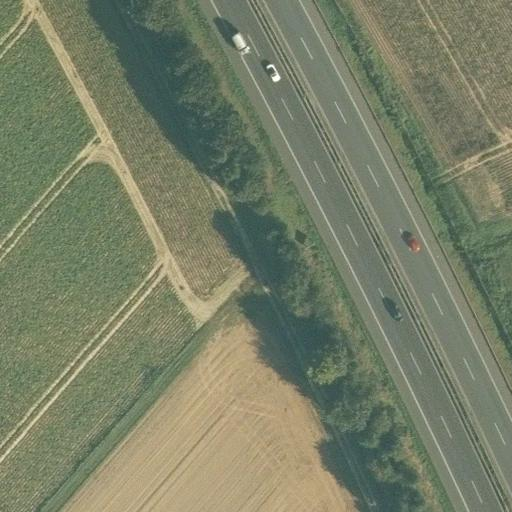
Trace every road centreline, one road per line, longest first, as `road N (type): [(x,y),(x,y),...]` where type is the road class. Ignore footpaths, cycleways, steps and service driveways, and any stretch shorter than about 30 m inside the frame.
road 1 (track): [(375,511),(261,270),(114,0)]
road 2 (motorway): [(227,0),(484,511)]
road 3 (motorway): [(511,462),(278,0)]
road 4 (track): [(261,270),(45,511)]
